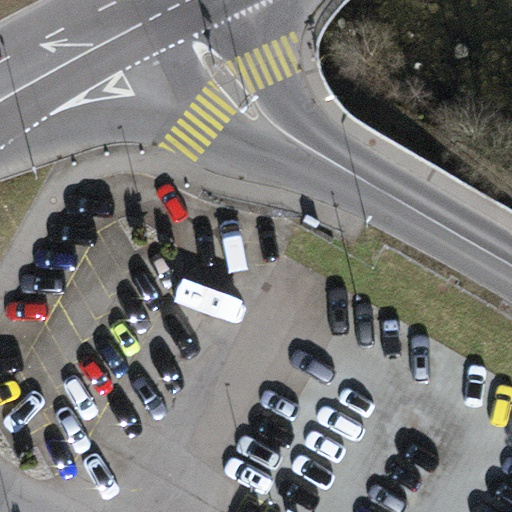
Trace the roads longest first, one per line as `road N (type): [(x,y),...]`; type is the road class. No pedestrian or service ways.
road 1 (tertiary): [(511,265),(279,131),(203,52),(178,2)]
road 2 (secondary): [(5,98),(178,2)]
